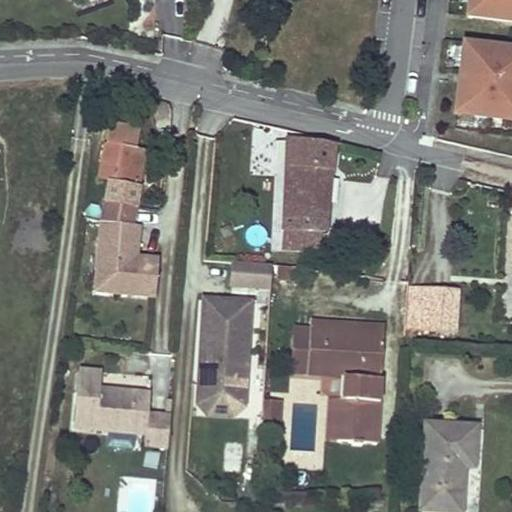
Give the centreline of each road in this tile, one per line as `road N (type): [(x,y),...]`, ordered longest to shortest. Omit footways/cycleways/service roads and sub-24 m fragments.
road 1 (residential): [(0,76),(91,69),(370,138)]
road 2 (residential): [(370,138),(390,112),(408,0)]
